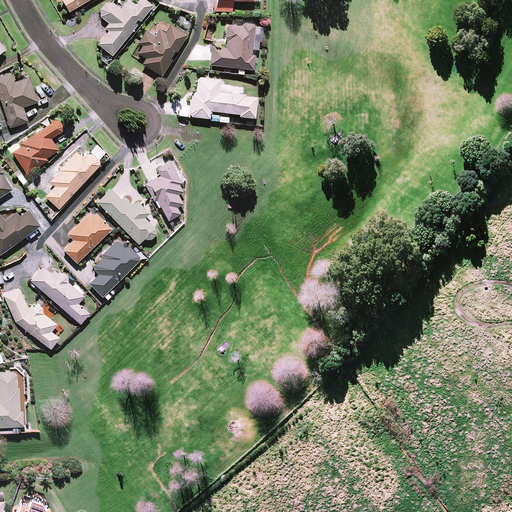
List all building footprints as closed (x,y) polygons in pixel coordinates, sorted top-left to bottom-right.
[(61,0),(68,11),(87,0),(61,0)] [(98,13),(98,14),(108,23),(104,27),(108,30),(97,43),(111,55),(152,5),(145,0),(137,0),(134,4),(129,0),(126,0),(120,8),(110,0),(108,1),(107,1),(106,1),(105,2),(104,3),(103,4),(102,5),(101,6),(100,7),(99,8),(99,9),(99,10),(98,12),(98,13)] [(213,0),(213,10),(231,10),(230,0),(213,0)] [(186,35),(158,17),(148,33),(145,30),(138,43),(142,45),(137,53),(146,58),(142,64),(161,75),(186,35)] [(258,49),(259,40),(260,40),(262,25),(227,22),(224,47),(211,46),(209,64),(253,69),(255,49),(258,49)] [(215,24),(208,23),(206,36),(212,37),(215,24)] [(14,81),(11,72),(0,75),(0,98),(10,127),(28,121),(23,106),(38,101),(29,76),(14,81)] [(220,79),(198,77),(196,92),(191,91),(189,115),(208,117),(209,110),(238,113),(238,115),(254,117),(256,97),(242,95),(243,88),(219,85),(220,79)] [(229,115),(210,113),(210,121),(229,123),(229,115)] [(64,129),(57,118),(19,143),(21,146),(12,152),(27,173),(47,160),(45,157),(58,149),(50,138),(64,129)] [(83,157),(76,151),(50,181),(55,185),(45,196),(59,208),(101,162),(89,151),(83,157)] [(181,181),(168,160),(155,168),(160,175),(145,183),(158,206),(159,205),(168,219),(179,213),(176,206),(182,202),(176,193),(182,190),(178,183),(181,181)] [(0,196),(12,189),(0,168),(0,196)] [(23,172),(17,177),(22,185),(28,180),(23,172)] [(120,199),(110,189),(97,201),(138,243),(145,236),(148,239),(157,231),(143,217),(148,212),(136,200),(131,204),(123,196),(120,199)] [(111,228),(92,209),(68,233),(73,239),(63,249),(77,262),(111,228)] [(39,225),(27,210),(19,216),(16,211),(4,220),(0,215),(0,254),(39,225)] [(124,247),(117,240),(91,265),(99,273),(89,283),(102,296),(140,258),(126,245),(124,247)] [(63,271),(57,272),(55,270),(52,274),(43,266),(30,280),(81,324),(91,313),(79,302),(84,296),(68,281),(68,277),(63,271)] [(51,331),(57,323),(42,312),(45,309),(34,301),(28,308),(19,288),(4,295),(15,321),(50,348),(59,337),(51,331)] [(0,425),(23,425),(26,424),(25,401),(28,401),(27,393),(25,393),(24,375),(17,370),(0,371),(0,425)] [(52,511),(44,494),(33,490),(30,499),(23,496),(17,511),(52,511)]
